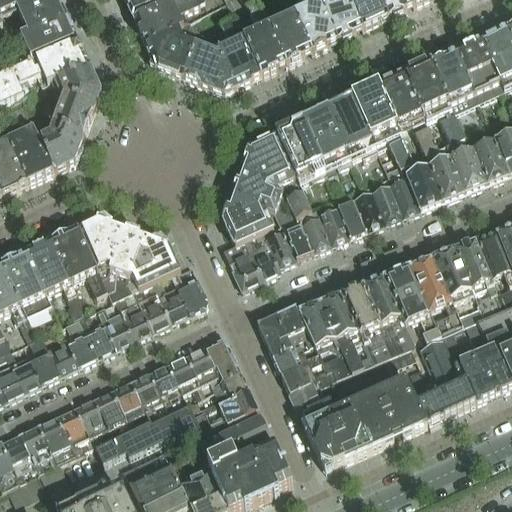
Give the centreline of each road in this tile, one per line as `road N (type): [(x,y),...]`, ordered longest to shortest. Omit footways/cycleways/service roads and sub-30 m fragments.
road 1 (residential): [(160,161),(509,0)]
road 2 (residential): [(511,208),(232,324)]
road 3 (residential): [(0,432),(232,324)]
road 4 (residential): [(232,324),(318,511)]
road 5 (residential): [(160,161),(232,324)]
road 6 (residential): [(160,161),(88,0)]
road 7 (residential): [(0,235),(160,161)]
road 8 (tertiary): [(511,445),(365,511)]
